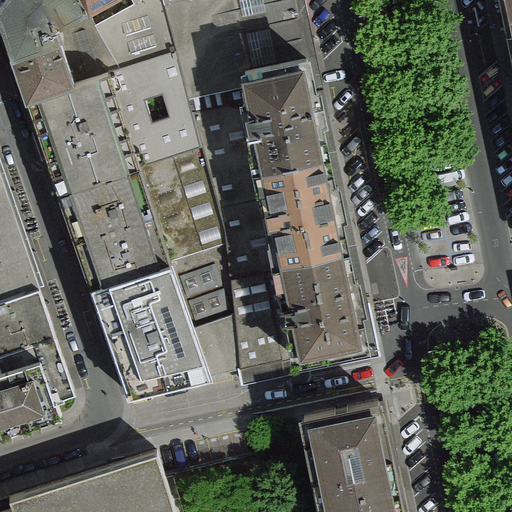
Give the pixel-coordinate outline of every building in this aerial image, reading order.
[(90,6),(86,0),(0,0),(0,15),(11,49),(61,33),(58,23),(88,7),(90,6)] [(177,47),(164,0),(141,0),(136,3),(96,23),(120,66),(177,47)] [(312,58),(300,0),(164,0),(177,47),(190,97),(251,84),(248,71),(312,58)] [(88,7),(58,23),(61,33),(77,80),(109,69),(120,66),(96,23),(88,7)] [(77,80),(61,33),(11,49),(28,96),(77,80)] [(139,165),(203,145),(190,97),(177,47),(120,66),(109,69),(139,165)] [(332,153),(312,58),(248,71),(251,84),(253,94),(246,95),(254,132),(261,131),(268,166),(332,153)] [(77,80),(28,96),(61,192),(139,165),(109,69),(77,80)] [(228,241),(233,278),(288,263),(268,166),(261,131),(254,132),(246,95),(253,94),(251,84),(190,97),(203,145),(228,241)] [(228,241),(203,145),(139,165),(172,258),(228,241)] [(352,250),(332,153),(268,166),(288,263),(352,250)] [(139,165),(61,192),(93,286),(172,258),(139,165)] [(0,300),(38,288),(0,176),(0,300)] [(194,327),(236,312),(233,278),(228,241),(172,258),(194,327)] [(371,342),(352,250),(288,263),(307,355),(371,342)] [(194,327),(172,258),(93,286),(131,392),(210,373),(194,327)] [(241,368),(307,355),(288,263),(233,278),(236,312),(241,368)] [(0,353),(54,335),(38,288),(0,300),(0,353)] [(75,393),(54,335),(0,353),(0,434),(60,414),(56,399),(75,393)] [(328,502),(398,487),(379,399),(310,414),(328,502)] [(158,449),(10,496),(15,511),(177,511),(166,474),(158,449)] [(330,511),(403,511),(398,487),(328,502),(330,511)] [(15,511),(10,496),(0,498),(0,511),(15,511)]
